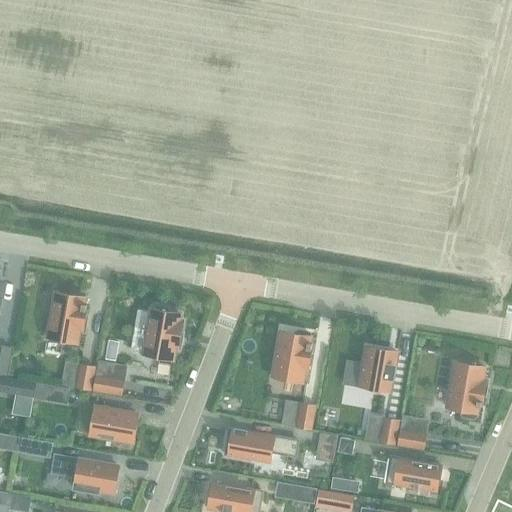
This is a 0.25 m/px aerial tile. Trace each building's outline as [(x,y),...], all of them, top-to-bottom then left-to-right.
[(137,74),(164,81),(168,68),(141,61),(137,74)] [(54,288),(47,334),(76,339),(78,327),(81,327),(86,300),(83,300),(84,289),(82,286),(73,285),(70,287),(69,291),(54,288)] [(143,354),(173,359),(175,347),(178,347),(182,321),(179,320),(180,314),(166,311),(166,307),(164,304),(155,303),(152,305),(143,354)] [(304,369),(307,370),(312,344),(309,343),(310,335),(308,332),(298,331),(295,333),(295,334),(280,332),(273,377),(302,382),(304,369)] [(54,355),(40,353),(38,364),(66,368),(70,346),(56,343),(54,355)] [(0,373),(6,375),(11,348),(0,345),(0,373)] [(366,346),(359,386),(389,391),(391,378),(392,379),(397,352),(366,346)] [(71,348),(67,371),(80,373),(84,351),(71,348)] [(108,367),(110,353),(99,351),(95,379),(121,384),(124,370),(108,367)] [(463,417),(473,418),(476,416),(477,406),(480,406),(485,380),(482,379),(484,367),(455,362),(447,407),(461,410),(461,414),(463,417)] [(0,391),(32,397),(35,383),(0,376),(0,391)] [(50,400),(53,387),(37,384),(35,397),(50,400)] [(311,430),(316,405),(300,402),(296,427),(311,430)] [(95,407),(90,435),(133,442),(138,414),(95,407)] [(417,432),(420,418),(407,416),(402,444),(427,448),(429,434),(417,432)] [(384,417),(380,443),(395,446),(399,420),(384,417)] [(298,440),(272,436),(245,432),(245,431),(232,429),(231,437),(228,436),(224,454),(252,459),(265,461),(270,462),(271,452),(295,456),(298,440)] [(58,446),(59,432),(39,431),(38,445),(58,446)] [(320,434),(316,459),(332,462),(336,437),(320,434)] [(7,435),(4,448),(13,450),(16,436),(7,435)] [(19,437),(17,451),(26,452),(29,439),(19,437)] [(340,437),(337,453),(352,455),(355,440),(340,437)] [(56,455),(52,472),(76,477),(74,488),(98,493),(99,490),(114,492),(119,466),(56,455)] [(413,487),(413,489),(418,490),(418,488),(436,491),(437,484),(438,484),(441,465),(427,463),(427,464),(418,462),(418,461),(404,459),(403,459),(391,457),(386,483),(413,487)] [(222,511),(257,511),(261,491),(235,487),(235,488),(227,486),(227,485),(211,483),(208,501),(207,509),(222,511)] [(312,502),(314,489),(301,487),(299,500),(312,502)] [(326,504),(328,491),(319,490),(317,503),(326,504)] [(0,492),(0,505),(12,508),(14,495),(0,492)]
